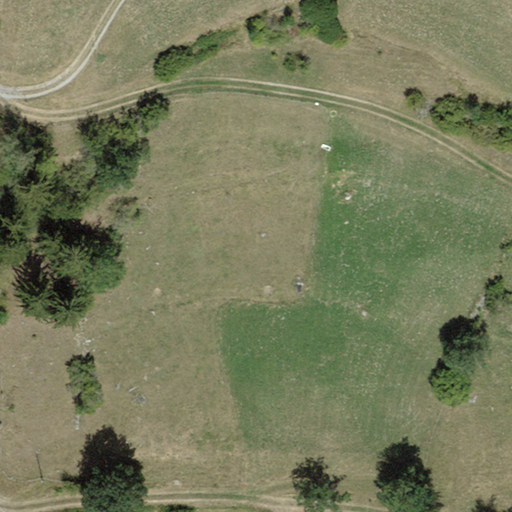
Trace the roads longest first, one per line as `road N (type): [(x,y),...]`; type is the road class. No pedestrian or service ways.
road 1 (track): [(6,96),(29,113),(72,118),(170,87),(275,88),(428,132),(511,177)]
road 2 (track): [(0,92),(33,97),(82,70),(126,0)]
